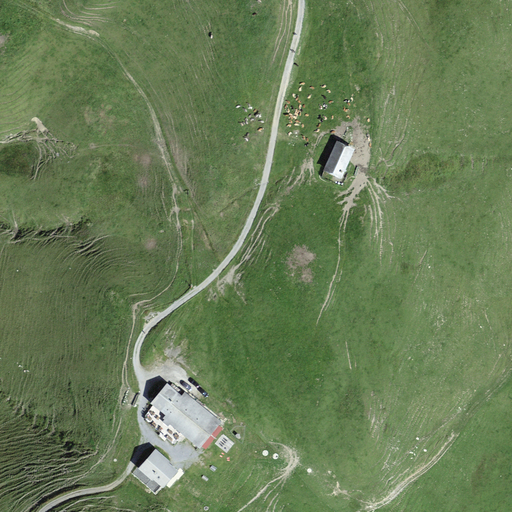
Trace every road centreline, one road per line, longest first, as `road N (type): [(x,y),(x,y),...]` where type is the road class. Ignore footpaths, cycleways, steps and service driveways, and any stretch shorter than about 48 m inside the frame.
road 1 (track): [(302,0),(264,185),(233,254),(197,289)]
road 2 (track): [(197,289),(139,340),(148,435),(123,478),(42,511)]
